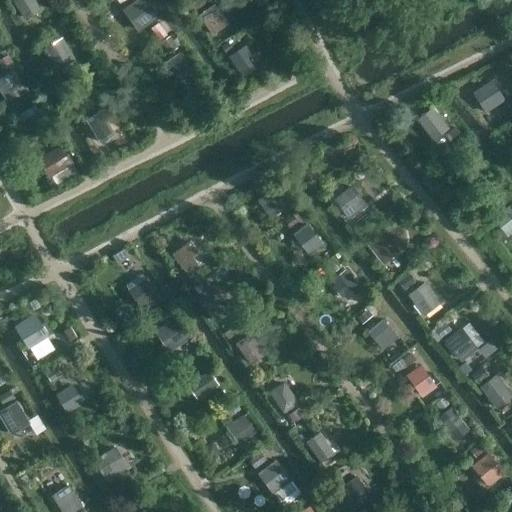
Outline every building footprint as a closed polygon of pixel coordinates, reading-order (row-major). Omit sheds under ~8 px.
[(41,10),(34,0),(12,0),(25,20),(41,10)] [(158,19),(144,0),(135,0),(122,10),(139,33),(158,19)] [(198,16),(213,35),(229,23),(211,0),(209,0),(204,4),(208,8),(198,16)] [(158,23),(151,29),(159,41),(167,35),(158,23)] [(76,60),(63,37),(42,49),(56,72),(76,60)] [(170,37),(162,42),(169,53),(177,48),(170,37)] [(228,42),(221,47),(226,54),(233,49),(228,42)] [(260,66),(246,44),(228,57),(242,78),(260,66)] [(194,72),(179,52),(164,63),(179,83),(194,72)] [(8,55),(0,59),(0,66),(1,68),(12,62),(8,55)] [(27,91),(14,70),(0,78),(0,91),(7,104),(27,91)] [(504,97),(493,79),(471,93),(482,111),(504,97)] [(88,97),(76,104),(81,112),(93,104),(88,97)] [(450,128),(433,106),(415,120),(433,142),(450,128)] [(114,134),(101,113),(88,121),(100,142),(114,134)] [(456,127),(446,135),(451,142),(461,134),(456,127)] [(61,146),(39,160),(55,187),(78,173),(61,146)] [(495,179),(477,157),(461,171),(474,187),(479,192),(495,179)] [(334,184),(327,189),(330,193),(337,188),(334,184)] [(292,203),(279,185),(258,201),(271,219),(292,203)] [(367,206),(352,186),(334,200),(349,219),(367,206)] [(511,232),(511,202),(492,219),(504,233),(508,230),(511,234),(511,232)] [(293,215),(285,221),(291,227),(298,222),(293,215)] [(293,234),(309,256),(324,244),(308,223),(293,234)] [(401,251),(385,230),(366,245),(382,266),(401,251)] [(199,252),(191,241),(172,254),(188,276),(194,271),(189,265),(202,255),(200,252),(199,252)] [(124,249),(112,256),(117,264),(129,256),(124,249)] [(335,264),(329,269),(332,273),(338,269),(335,264)] [(330,281),(347,302),(361,291),(344,270),(330,281)] [(409,274),(398,282),(404,290),(415,281),(409,274)] [(158,296),(146,279),(128,291),(139,308),(158,296)] [(204,279),(193,287),(198,294),(209,286),(204,279)] [(442,303),(426,281),(408,295),(424,316),(442,303)] [(231,312),(212,286),(200,295),(218,321),(231,312)] [(167,307),(156,315),(161,322),(172,315),(167,307)] [(368,310),(357,318),(362,324),(372,316),(368,310)] [(47,336),(34,314),(13,326),(26,348),(47,336)] [(370,329),(385,348),(398,337),(383,318),(370,329)] [(160,330),(173,348),(188,337),(185,332),(189,329),(182,321),(180,322),(177,319),(175,320),(160,330)] [(447,323),(437,330),(441,337),(451,330),(447,323)] [(462,326),(444,339),(460,361),(478,348),(462,326)] [(70,327),(63,332),(69,342),(76,337),(70,327)] [(235,344),(250,366),(266,355),(250,333),(235,344)] [(412,353),(401,360),(406,367),(417,360),(412,353)] [(464,363),(458,368),(465,376),(471,371),(464,363)] [(406,375),(422,397),(437,386),(420,364),(406,375)] [(57,367),(45,374),(50,382),(62,375),(57,367)] [(483,367),(471,376),(478,384),(489,375),(483,367)] [(209,370),(192,382),(201,395),(219,383),(209,370)] [(511,397),(511,394),(496,374),(479,387),(496,410),(511,397)] [(299,402),(284,381),(268,392),(283,413),(299,402)] [(83,403),(72,384),(54,395),(66,413),(83,403)] [(10,391),(0,396),(0,400),(3,406),(15,400),(10,391)] [(223,391),(214,397),(219,404),(228,398),(223,391)] [(444,397),(435,404),(440,411),(449,404),(444,397)] [(235,402),(224,409),(230,417),(240,409),(235,402)] [(28,422),(16,403),(0,412),(0,415),(11,433),(28,422)] [(438,417),(456,441),(470,430),(452,407),(438,417)] [(297,409),(288,415),(294,423),(303,417),(297,409)] [(243,414),(230,424),(245,444),(258,435),(243,414)] [(306,442),(320,463),(335,453),(320,432),(306,442)] [(480,443),(470,451),(476,458),(486,450),(480,443)] [(128,467),(115,446),(92,460),(105,481),(128,467)] [(475,464),(491,484),(505,473),(489,452),(475,464)] [(260,453),(249,461),(255,468),(266,460),(260,453)] [(292,480),(276,459),(257,473),(273,494),(292,480)] [(372,497),(367,490),(356,475),(338,488),(355,510),(372,497)] [(61,511),(75,511),(82,507),(69,485),(59,489),(51,496),(61,511)] [(124,485),(113,491),(118,499),(128,492),(124,485)] [(128,498),(120,503),(125,511),(130,511),(135,509),(128,498)]
